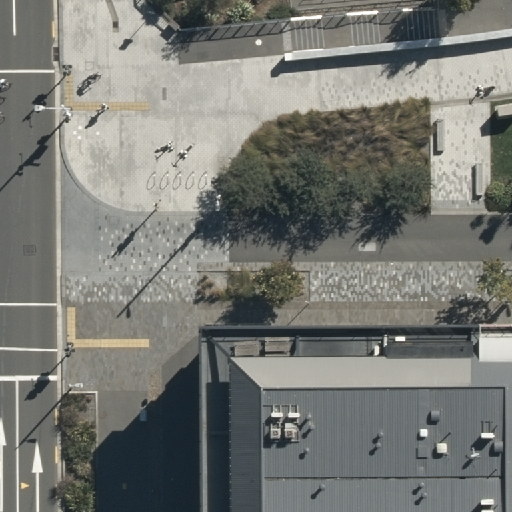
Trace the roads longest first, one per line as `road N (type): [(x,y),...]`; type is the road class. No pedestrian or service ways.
road 1 (residential): [(511,241),(140,241),(8,227)]
road 2 (secondary): [(10,511),(8,227)]
road 3 (secondary): [(8,227),(6,0)]
